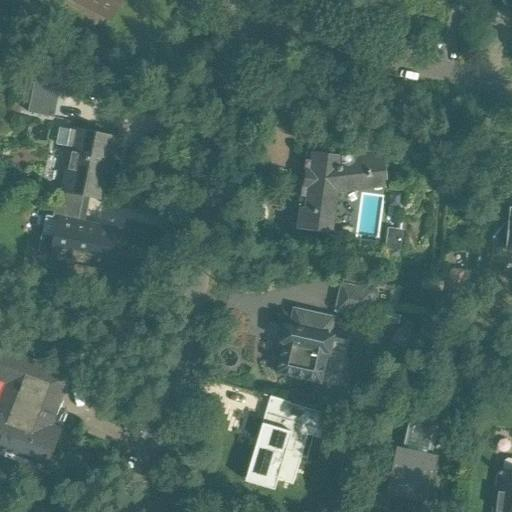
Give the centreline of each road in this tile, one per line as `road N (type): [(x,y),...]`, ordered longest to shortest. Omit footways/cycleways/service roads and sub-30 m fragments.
road 1 (unclassified): [(124,503),(197,285),(239,22)]
road 2 (unclassified): [(511,88),(239,22)]
